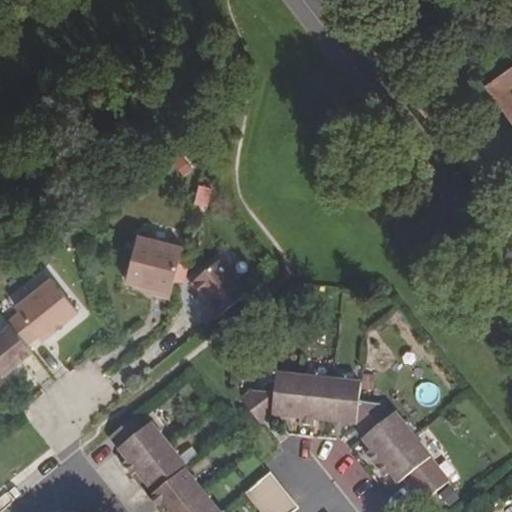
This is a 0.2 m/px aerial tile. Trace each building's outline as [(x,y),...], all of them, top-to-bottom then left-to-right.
[(511,66),(484,86),(511,124),(511,66)] [(153,291),(170,296),(183,245),(138,234),(127,279),(154,287),(153,291)] [(204,309),(214,321),(248,294),(221,261),(192,284),(209,305),(204,309)] [(8,323),(26,345),(38,335),(42,340),(77,311),(50,278),(3,316),(8,323)] [(0,378),(32,352),(26,345),(8,323),(0,329),(0,378)] [(276,373),(274,393),(252,391),(240,400),(260,425),(272,416),(300,419),(305,377),(276,373)] [(300,419),(300,426),(315,428),(316,422),(329,423),(333,380),(305,377),(300,419)] [(333,380),(329,423),(358,426),(360,402),(362,383),(333,380)] [(366,455),(376,467),(413,437),(394,414),(390,417),(381,405),(360,402),(358,426),(367,436),(362,440),(371,450),(366,455)] [(121,464),(131,477),(137,473),(169,446),(151,424),(143,429),(134,418),(109,438),(127,460),(121,464)] [(406,479),(416,492),(440,471),(413,437),(376,467),(384,478),(390,474),(399,486),(406,479)] [(137,473),(155,494),(185,470),(187,469),(169,446),(137,473)] [(0,468),(6,476),(16,470),(1,449),(0,449),(0,468)] [(150,499),(160,511),(178,511),(203,493),(185,470),(155,494),(150,499)] [(416,492),(424,502),(450,483),(440,471),(416,492)] [(247,495),(255,505),(280,485),(271,475),(247,495)] [(255,505),(260,511),(272,511),(290,498),(280,485),(255,505)] [(178,511),(218,511),(203,493),(178,511)] [(272,511),(297,511),(299,510),(290,498),(272,511)]
